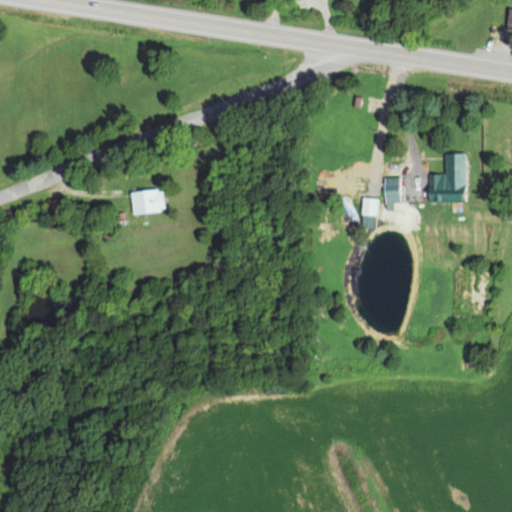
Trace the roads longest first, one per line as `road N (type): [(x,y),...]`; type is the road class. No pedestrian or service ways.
road 1 (primary): [(57,0),(511,69)]
road 2 (residential): [(0,193),(314,69),(325,42)]
